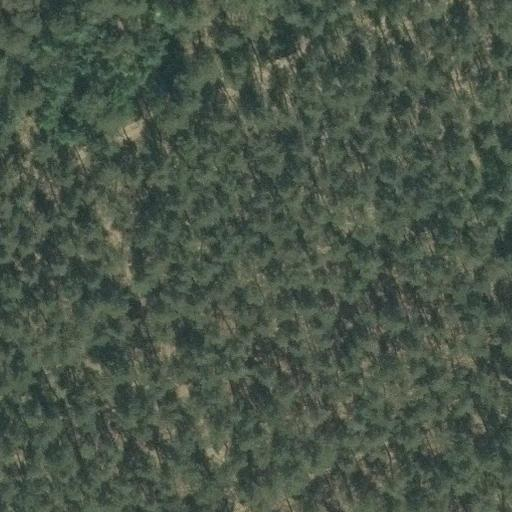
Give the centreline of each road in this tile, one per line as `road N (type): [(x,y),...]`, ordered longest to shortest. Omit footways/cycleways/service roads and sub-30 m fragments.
road 1 (track): [(449,0),(0,199)]
road 2 (track): [(176,511),(511,361)]
